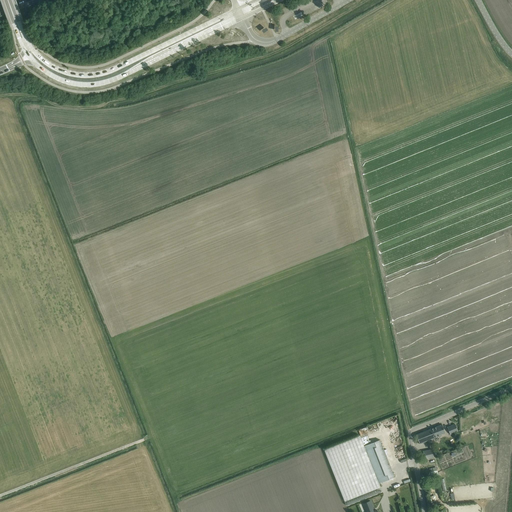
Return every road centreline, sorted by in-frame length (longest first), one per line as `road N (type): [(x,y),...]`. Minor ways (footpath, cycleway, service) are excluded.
road 1 (secondary): [(238,8),(92,74),(55,67),(26,39)]
road 2 (secondary): [(35,63),(65,82),(106,82),(242,17)]
road 3 (unclassified): [(424,511),(411,431),(511,387)]
road 4 (unclassified): [(348,0),(267,42),(254,38),(242,17)]
